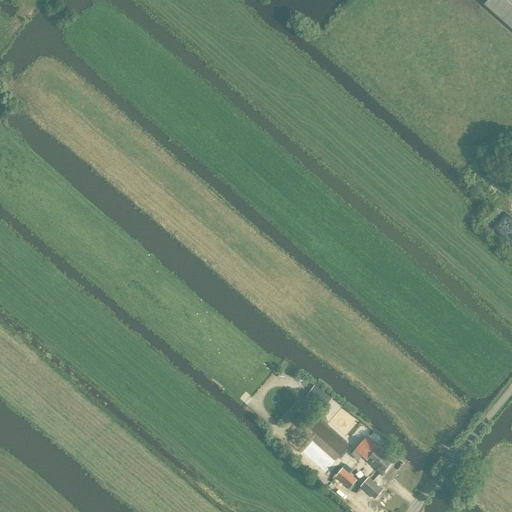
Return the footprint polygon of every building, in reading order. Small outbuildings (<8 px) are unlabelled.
[(307,395),(325,409),(333,398),(315,385),(307,395)] [(358,461),(362,456),(383,475),(394,461),(367,437),(351,454),(358,461)] [(389,449),(393,444),(395,442),(389,437),(383,444),(389,449)] [(331,473),(350,489),(357,480),(348,472),(351,469),(344,463),(341,467),(338,465),(331,473)] [(369,478),(361,486),(375,499),(383,490),(369,478)]
